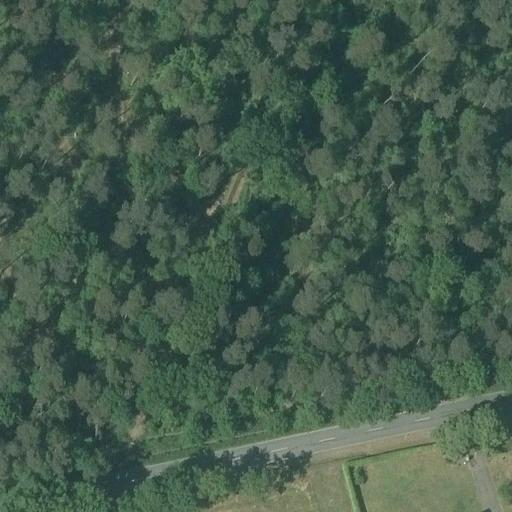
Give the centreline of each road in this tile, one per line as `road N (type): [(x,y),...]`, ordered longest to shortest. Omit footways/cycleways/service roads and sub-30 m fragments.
road 1 (tertiary): [(0,511),(511,402)]
road 2 (track): [(309,0),(118,486)]
